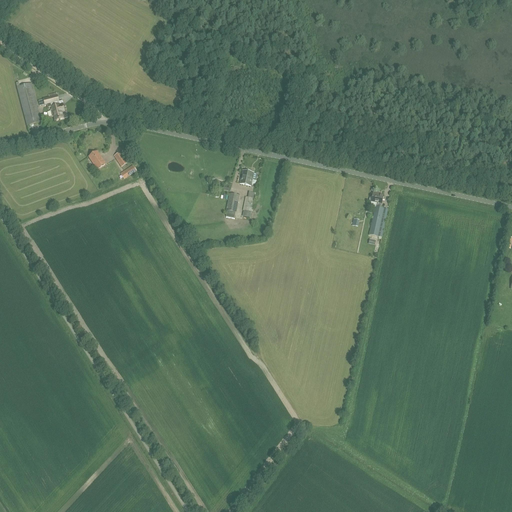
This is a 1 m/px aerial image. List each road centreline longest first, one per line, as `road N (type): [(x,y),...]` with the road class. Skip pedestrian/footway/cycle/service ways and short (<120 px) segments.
road 1 (tertiary): [(511,207),(103,122)]
road 2 (unclassified): [(187,511),(0,214)]
